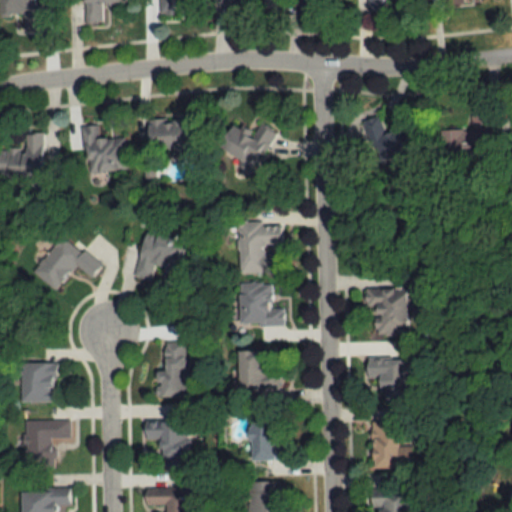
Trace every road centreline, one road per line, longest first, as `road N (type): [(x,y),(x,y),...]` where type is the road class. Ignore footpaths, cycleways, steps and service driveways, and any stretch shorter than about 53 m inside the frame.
road 1 (residential): [(511,59),(421,70),(253,63),(0,88)]
road 2 (residential): [(331,511),(319,68)]
road 3 (residential): [(109,511),(107,324)]
